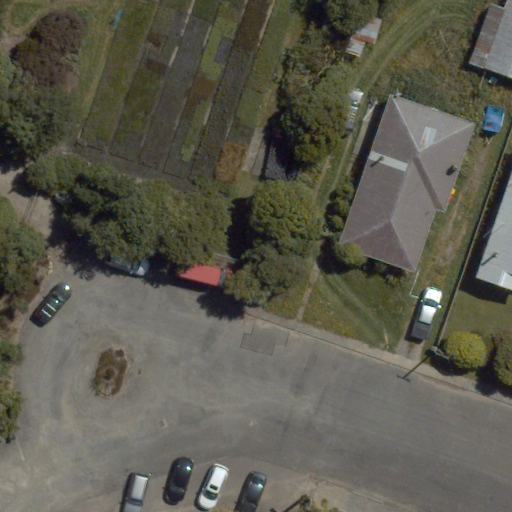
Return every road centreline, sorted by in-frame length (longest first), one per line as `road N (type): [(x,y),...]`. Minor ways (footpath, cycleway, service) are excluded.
road 1 (residential): [(329,416),(125,327),(82,330),(62,342),(49,370),(51,430),(70,467),(104,463)]
road 2 (residential): [(104,463),(329,416)]
road 3 (residential): [(329,416),(511,479)]
